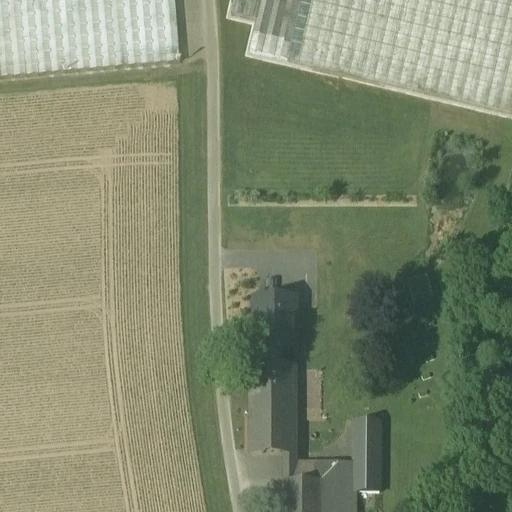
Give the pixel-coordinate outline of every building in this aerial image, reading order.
[(173,0),(0,0),(0,83),(180,67),(173,0)] [(511,0),(264,0),(251,56),(511,116),(511,0)] [(414,305),(433,299),(425,276),(406,282),(414,305)] [(295,304),(258,305),(258,327),(261,327),(261,353),(272,353),(284,353),(295,353),(295,304)] [(272,353),(272,373),(254,373),(254,454),(296,454),(296,373),(284,373),(284,353),(272,353)] [(358,353),(340,362),(346,373),(364,365),(358,353)] [(381,426),(356,426),(355,467),(355,495),(356,495),(381,496),(381,426)] [(355,467),(323,468),(287,469),(287,511),(355,511),(356,495),(355,495),(355,467)]
